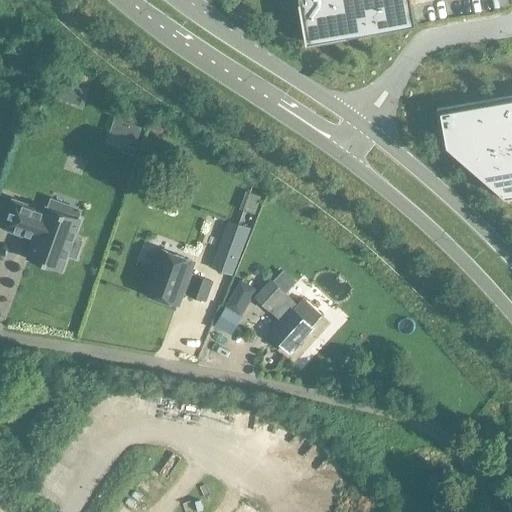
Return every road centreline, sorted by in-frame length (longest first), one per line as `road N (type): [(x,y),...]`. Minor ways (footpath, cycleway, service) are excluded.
road 1 (unclassified): [(499,475),(415,420),(0,337)]
road 2 (tertiary): [(116,0),(173,47),(341,155)]
road 3 (tertiary): [(341,155),(511,318)]
road 4 (tertiary): [(362,126),(185,0)]
road 5 (tertiary): [(511,262),(362,126)]
road 6 (unclassified): [(362,126),(416,46),(511,24)]
